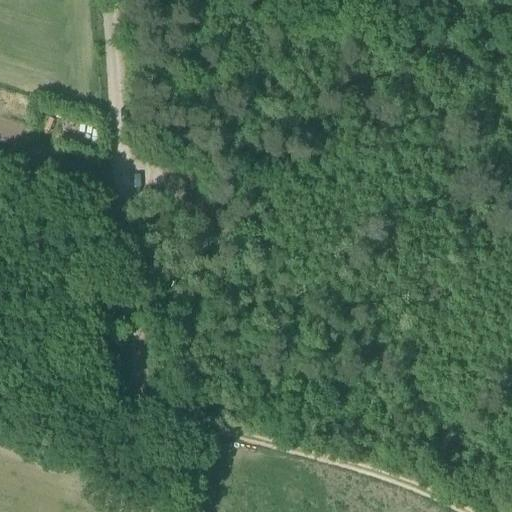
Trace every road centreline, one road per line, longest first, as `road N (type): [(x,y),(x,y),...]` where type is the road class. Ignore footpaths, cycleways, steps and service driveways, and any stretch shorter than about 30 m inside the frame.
road 1 (unclassified): [(139,414),(112,0)]
road 2 (track): [(464,511),(420,489),(139,414)]
